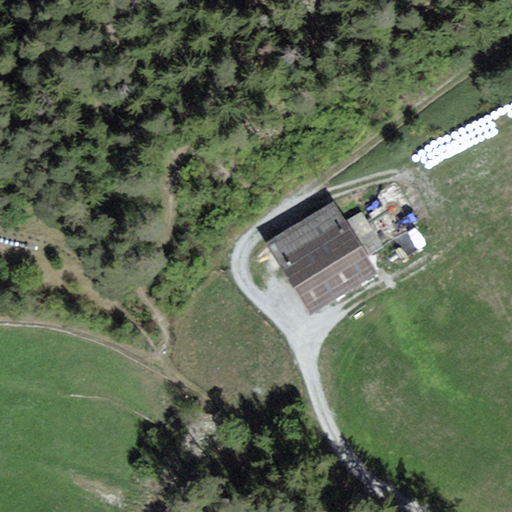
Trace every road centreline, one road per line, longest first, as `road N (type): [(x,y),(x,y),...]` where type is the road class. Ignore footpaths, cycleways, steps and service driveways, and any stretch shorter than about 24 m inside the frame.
road 1 (track): [(511,57),(435,95),(248,245),(238,267),(247,291),(306,352),(317,413)]
road 2 (track): [(419,511),(340,453),(317,413)]
